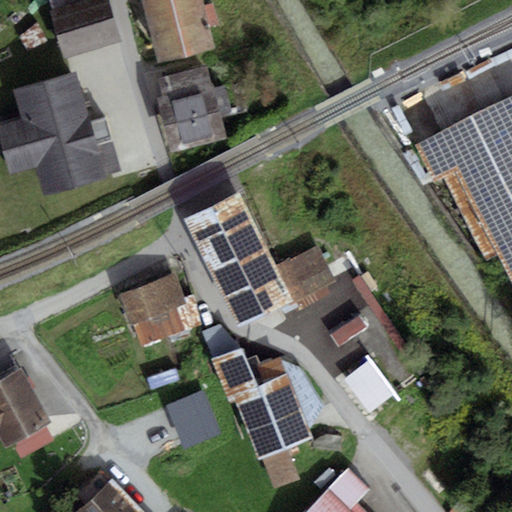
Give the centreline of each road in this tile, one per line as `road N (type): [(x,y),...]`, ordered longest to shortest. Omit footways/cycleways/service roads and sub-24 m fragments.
road 1 (residential): [(182,252),(205,271),(242,336),(277,347),(420,511)]
road 2 (residential): [(182,252),(128,0)]
road 3 (residential): [(0,334),(182,252)]
